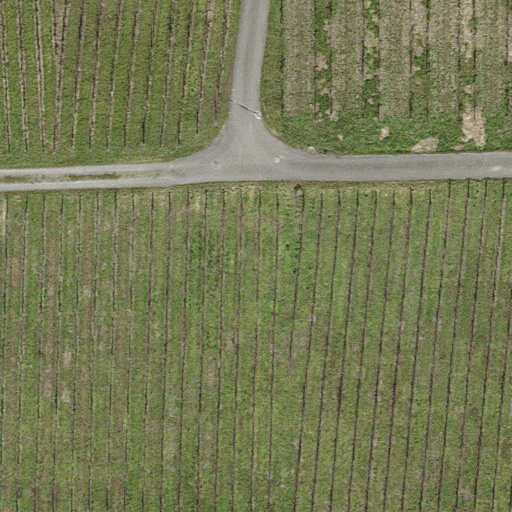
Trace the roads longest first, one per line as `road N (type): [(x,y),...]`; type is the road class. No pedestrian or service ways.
road 1 (track): [(511,162),(247,174)]
road 2 (track): [(247,174),(0,179)]
road 3 (track): [(247,174),(262,0)]
